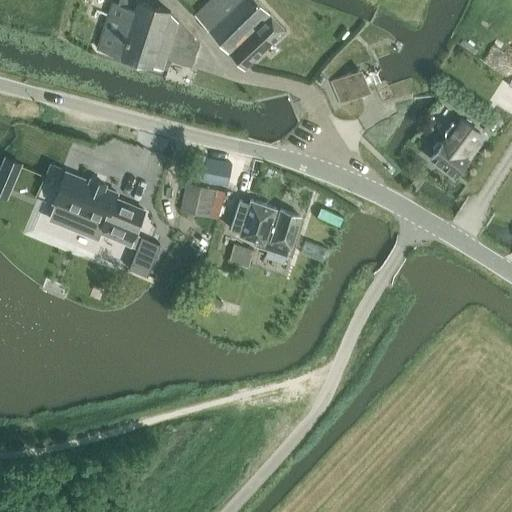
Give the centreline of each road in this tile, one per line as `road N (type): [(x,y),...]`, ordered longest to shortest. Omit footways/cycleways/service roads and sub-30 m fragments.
road 1 (unclassified): [(228,511),(312,418),(419,215)]
road 2 (unknown): [(0,456),(67,447),(339,365)]
road 3 (unclassified): [(313,169),(0,83)]
road 4 (residential): [(313,169),(325,134),(314,98),(232,65),(170,0)]
